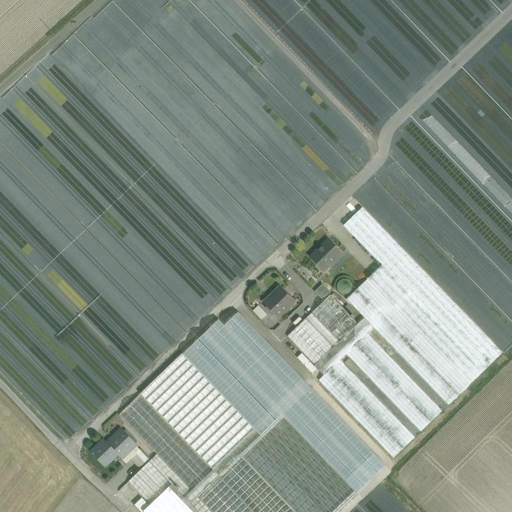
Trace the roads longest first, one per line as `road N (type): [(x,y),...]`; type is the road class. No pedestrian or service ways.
road 1 (track): [(237,0),(383,144)]
road 2 (track): [(0,383),(127,511)]
road 3 (track): [(232,299),(275,337),(311,295),(275,259)]
road 4 (unclassified): [(95,0),(0,88)]
